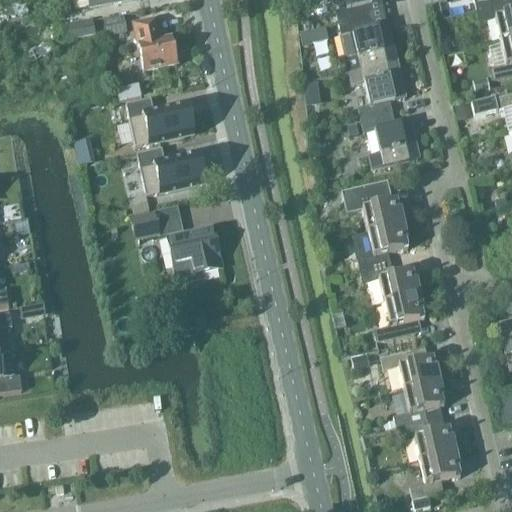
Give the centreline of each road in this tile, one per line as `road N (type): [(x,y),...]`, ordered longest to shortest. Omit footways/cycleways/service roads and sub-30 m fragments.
road 1 (tertiary): [(313,472),(209,0)]
road 2 (residential): [(454,300),(428,182),(458,175),(416,0)]
road 3 (residential): [(477,511),(499,506),(454,300)]
road 4 (residential): [(101,511),(313,472)]
